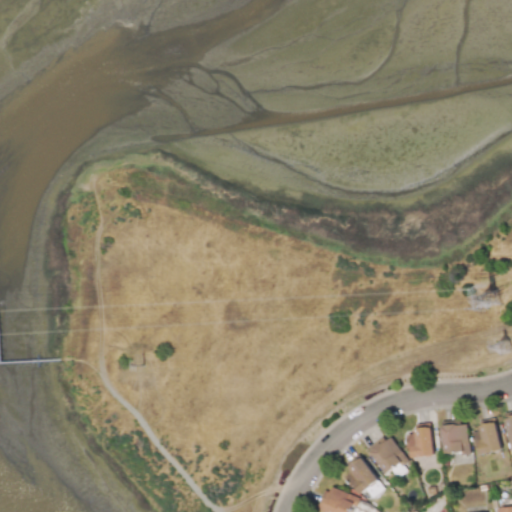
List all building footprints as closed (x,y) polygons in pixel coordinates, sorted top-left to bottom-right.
[(511,410),(503,413),(511,446),(511,410)] [(483,440),(477,441),(478,454),(501,451),(497,422),(481,424),(483,440)] [(442,425),(443,454),(469,453),(468,424),(442,425)] [(412,457),(434,455),(432,427),(410,430),(412,457)] [(407,471),(403,465),(409,461),(389,433),(368,449),(386,474),(392,470),(398,477),(407,471)] [(384,489),(360,454),(346,463),(356,477),(351,481),(360,494),(367,490),(372,498),(384,489)] [(326,511),(350,511),(357,497),(329,485),(319,509),(326,511)]
